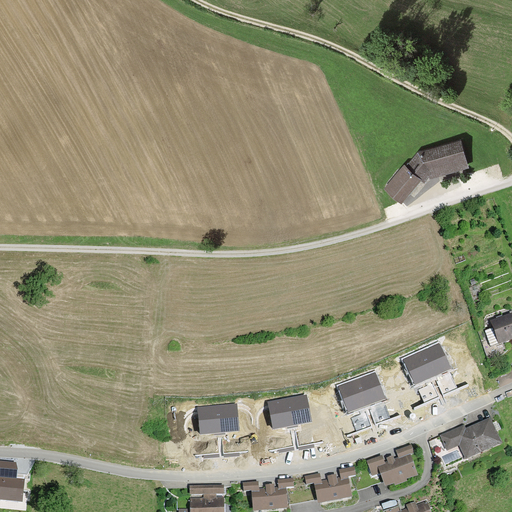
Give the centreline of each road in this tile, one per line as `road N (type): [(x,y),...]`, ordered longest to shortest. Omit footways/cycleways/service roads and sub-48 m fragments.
road 1 (residential): [(0,451),(175,475),(297,469),(372,449),(511,389)]
road 2 (track): [(511,180),(363,232),(261,253),(0,247)]
road 3 (track): [(197,0),(327,42),(511,137)]
